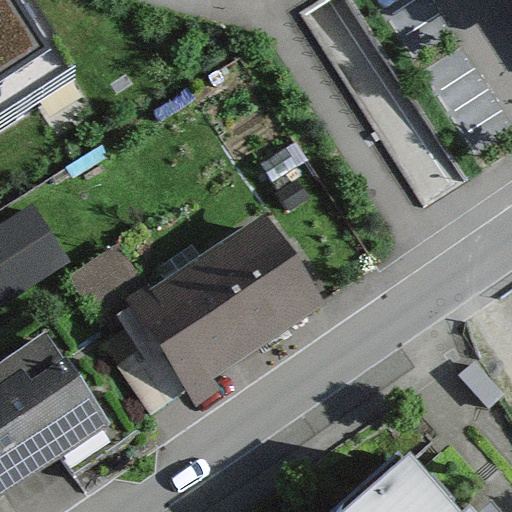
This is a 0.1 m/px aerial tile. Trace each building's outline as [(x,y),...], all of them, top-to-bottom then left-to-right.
[(0,0),(0,126),(107,55),(69,0),(0,0)] [(36,209),(0,232),(0,301),(5,309),(73,264),(36,209)] [(263,232),(129,315),(185,404),(319,320),(263,232)] [(0,503),(94,438),(40,361),(0,389),(0,503)] [(359,511),(417,511),(393,483),(359,511)]
